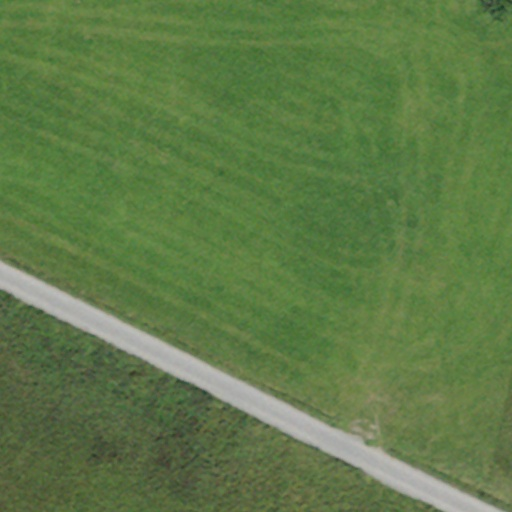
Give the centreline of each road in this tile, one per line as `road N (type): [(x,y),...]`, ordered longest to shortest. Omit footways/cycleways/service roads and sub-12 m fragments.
road 1 (track): [(0,279),(483,511)]
road 2 (track): [(350,447),(422,345),(511,163)]
